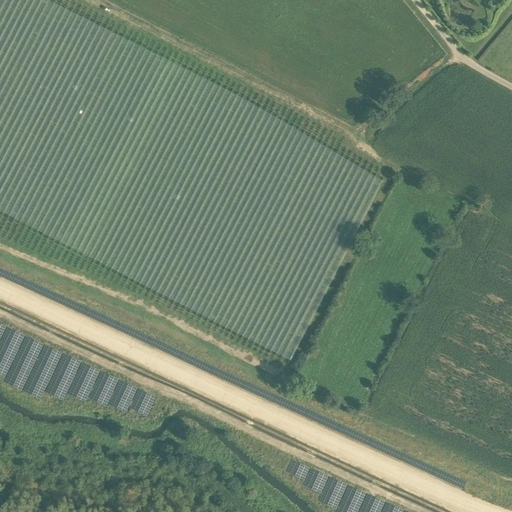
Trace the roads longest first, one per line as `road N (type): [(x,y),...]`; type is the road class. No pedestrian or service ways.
road 1 (track): [(418,511),(0,316)]
road 2 (track): [(91,0),(353,132),(459,55)]
road 3 (track): [(0,463),(69,483),(194,488),(221,511)]
road 4 (unclassified): [(511,88),(459,55),(413,0)]
